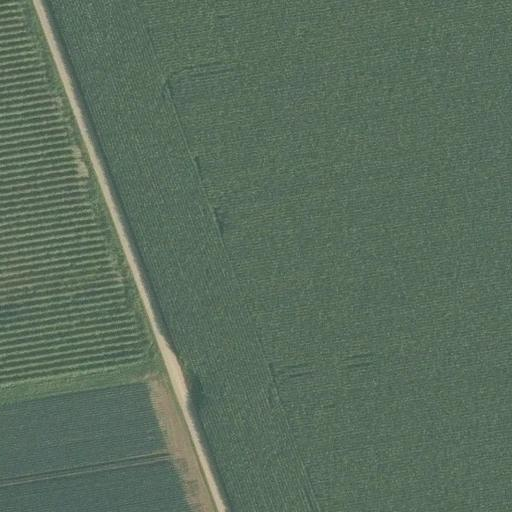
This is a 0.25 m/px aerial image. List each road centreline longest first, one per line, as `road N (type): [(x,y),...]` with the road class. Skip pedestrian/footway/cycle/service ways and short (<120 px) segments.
road 1 (track): [(38,0),(223,511)]
road 2 (track): [(0,396),(171,368)]
